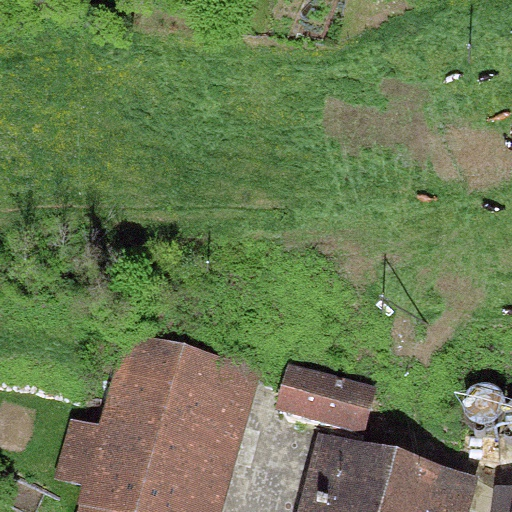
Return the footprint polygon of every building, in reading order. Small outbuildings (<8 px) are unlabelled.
[(218,444),(208,441),(227,373),(131,346),(83,511),(188,511),(205,452),(215,455),(218,444)] [(358,447),(370,397),(286,377),(276,412),(284,426),(327,436),(326,439),(358,447)] [(476,438),(477,438),(485,437),(492,434),(497,429),(500,421),(499,414),(496,407),(491,401),(483,399),(476,399),(468,402),(463,407),(460,415),(460,422),(463,430),(469,435),(476,438)] [(511,414),(507,419),(503,426),(502,433),(505,441),(510,447),(511,447),(511,414)] [(322,450),(306,511),(379,511),(391,468),(322,450)] [(391,468),(379,511),(453,511),(461,487),(391,468)]
